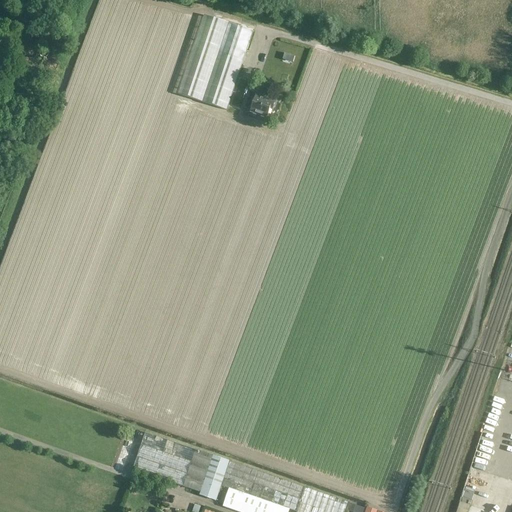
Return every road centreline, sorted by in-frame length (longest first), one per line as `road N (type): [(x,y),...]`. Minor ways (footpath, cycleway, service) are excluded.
road 1 (unclassified): [(393,511),(418,429),(471,335),(511,193)]
road 2 (track): [(0,429),(232,511)]
